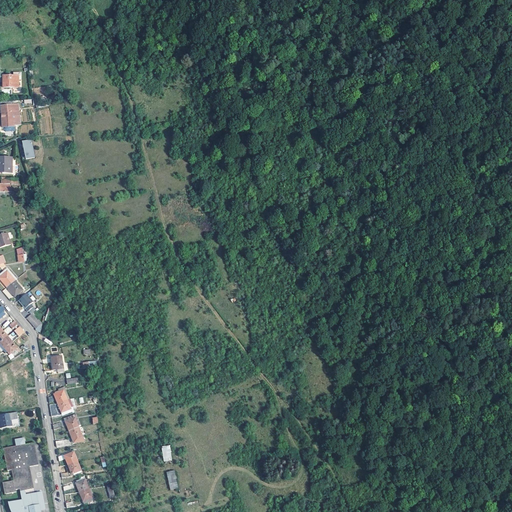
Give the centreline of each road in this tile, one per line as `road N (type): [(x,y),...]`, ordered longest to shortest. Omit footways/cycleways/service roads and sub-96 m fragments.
road 1 (track): [(348,511),(319,452),(181,264),(129,98),(85,0)]
road 2 (residential): [(64,511),(32,333),(0,294)]
